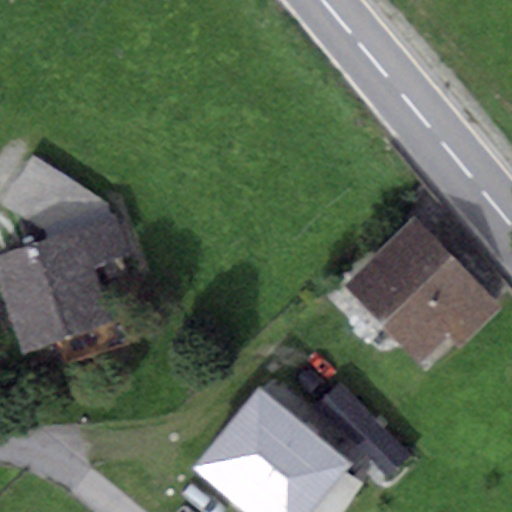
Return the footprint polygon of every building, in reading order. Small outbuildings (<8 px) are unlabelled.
[(0,203),(0,204),(44,228),(107,205),(30,155),(0,203)] [(48,240),(0,256),(0,275),(28,352),(113,322),(94,269),(126,258),(107,205),(44,228),(48,240)] [(416,214),(339,285),(417,369),(451,338),(459,347),(502,307),(416,214)] [(357,448),(381,425),(340,382),(310,410),(357,448)] [(260,392),(193,470),(248,511),(310,511),(312,510),(314,511),(341,511),(362,485),(343,471),(349,463),(260,392)] [(410,454),(381,425),(357,448),(386,477),(410,454)]
